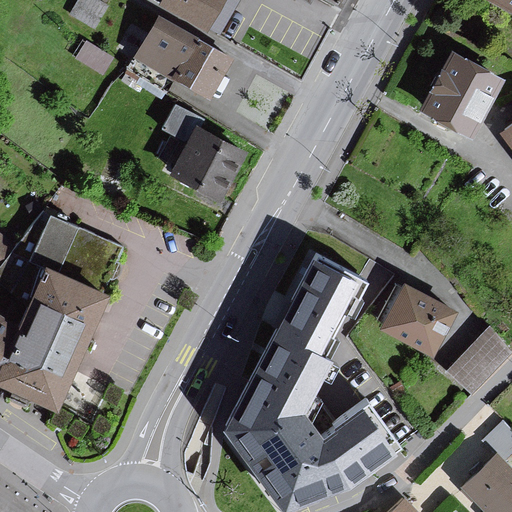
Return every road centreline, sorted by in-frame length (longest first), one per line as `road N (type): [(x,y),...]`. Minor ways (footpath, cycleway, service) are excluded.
road 1 (tertiary): [(281,206),(206,320),(119,478)]
road 2 (tertiary): [(177,493),(177,423),(281,206)]
road 3 (tertiary): [(281,206),(394,0)]
road 4 (residential): [(340,511),(400,477),(511,365)]
